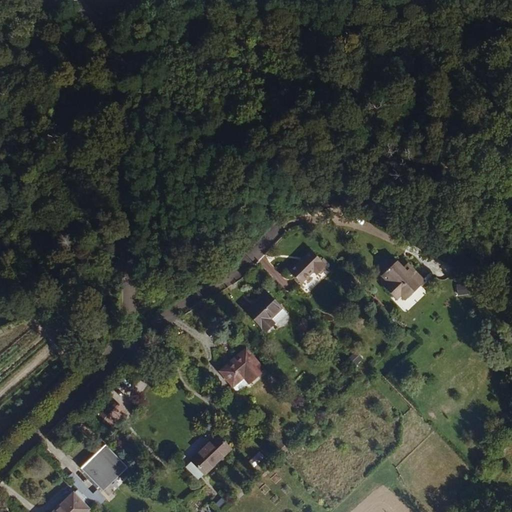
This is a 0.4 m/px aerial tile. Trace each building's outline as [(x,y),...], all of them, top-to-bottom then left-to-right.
[(375,245),(374,247),(374,246),(370,243),(366,243),(364,243),(361,245),(359,247),(357,251),(357,254),(358,256),(367,266),(362,270),(369,279),(374,274),(378,278),(381,281),(400,264),(390,253),(386,258),(383,254),(375,245)] [(301,246),(279,267),(292,280),(305,268),(308,272),(317,263),(301,246)] [(381,284),(403,309),(425,290),(403,265),(381,284)] [(378,278),(374,274),(369,279),(373,283),(378,278)] [(261,283),(240,303),(260,324),(269,315),(271,318),(283,306),(261,283)] [(457,297),(472,295),(470,283),(455,285),(457,297)] [(238,341),(213,365),(227,379),(239,367),(244,374),(257,362),(238,341)] [(121,408),(105,392),(92,406),(107,421),(121,408)] [(209,432),(186,454),(200,469),(223,447),(209,432)] [(82,468),(104,491),(130,467),(108,444),(82,468)] [(256,467),(266,456),(260,451),(250,462),(256,467)] [(200,469),(186,454),(180,460),(194,474),(200,469)] [(97,488),(92,493),(72,472),(67,477),(96,507),(106,498),(97,488)] [(82,511),(88,507),(73,492),(51,511),(82,511)] [(221,508),(228,501),(224,496),(217,503),(221,508)]
